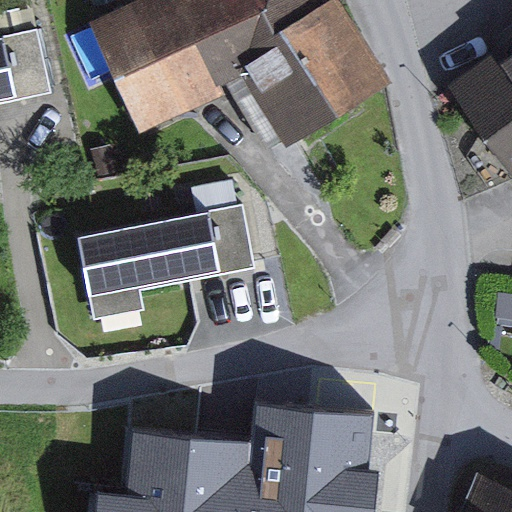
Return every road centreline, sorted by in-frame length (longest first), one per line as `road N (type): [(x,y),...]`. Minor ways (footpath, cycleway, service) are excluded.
road 1 (residential): [(0,386),(84,388),(341,343),(452,306)]
road 2 (residential): [(376,0),(415,111),(452,306)]
